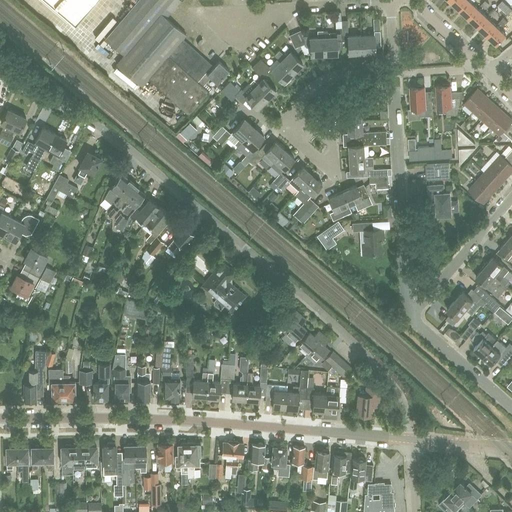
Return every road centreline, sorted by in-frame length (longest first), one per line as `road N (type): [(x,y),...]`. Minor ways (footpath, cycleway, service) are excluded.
road 1 (residential): [(410,439),(404,399),(319,312),(118,140),(0,74)]
road 2 (residential): [(410,439),(150,419),(0,419)]
road 3 (residential): [(393,75),(408,318)]
road 4 (unclassified): [(192,12),(390,2)]
road 5 (residential): [(321,153),(293,131),(291,115),(311,91),(393,58)]
road 6 (residential): [(408,318),(511,197)]
road 7 (residential): [(408,318),(511,406)]
